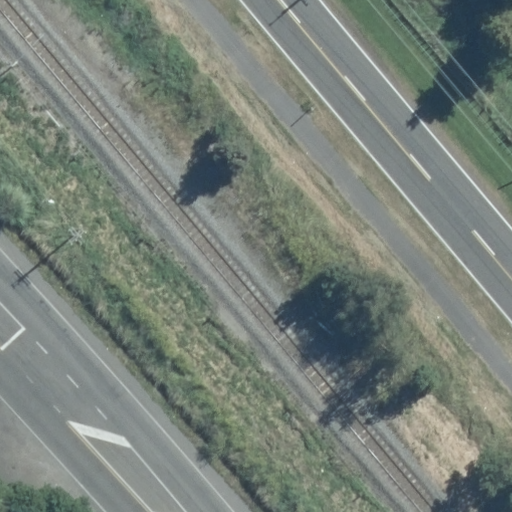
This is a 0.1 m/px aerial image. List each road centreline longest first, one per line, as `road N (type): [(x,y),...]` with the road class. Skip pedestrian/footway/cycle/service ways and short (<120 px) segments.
road 1 (tertiary): [(278,0),(511,278)]
road 2 (primary): [(0,351),(141,511)]
